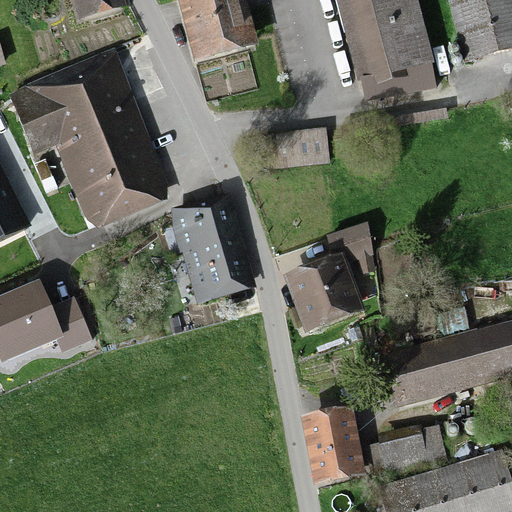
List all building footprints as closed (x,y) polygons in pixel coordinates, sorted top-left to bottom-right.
[(122,0),(66,0),(76,36),(128,22),(122,0)] [(243,0),(174,0),(192,75),(258,60),(243,0)] [(417,0),(333,0),(360,111),(440,91),(417,0)] [(511,0),(448,0),(467,74),(511,63),(511,0)] [(33,91),(0,108),(0,159),(6,173),(51,152),(88,245),(174,214),(121,60),(33,91)] [(326,133),(262,140),(266,171),(329,164),(326,133)] [(179,219),(199,291),(243,279),(223,206),(179,219)] [(364,231),(330,242),(337,262),(370,252),(364,231)] [(38,283),(29,255),(6,263),(16,290),(38,283)] [(338,270),(299,283),(312,324),(351,312),(338,270)] [(511,327),(379,362),(397,430),(511,399),(511,327)] [(353,416),(308,426),(324,497),(369,486),(353,416)] [(423,439),(385,446),(389,469),(427,462),(423,439)] [(511,511),(511,476),(507,460),(380,496),(384,511),(511,511)]
